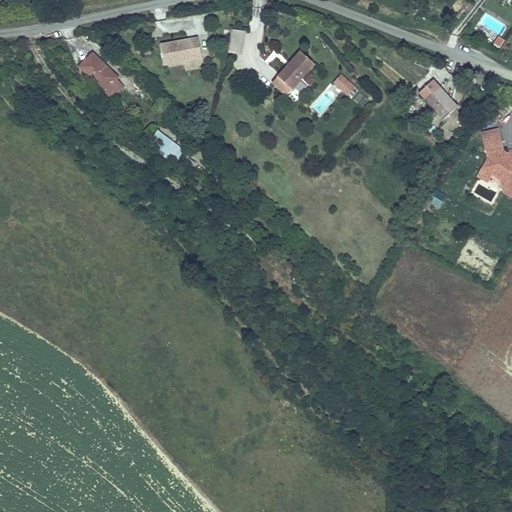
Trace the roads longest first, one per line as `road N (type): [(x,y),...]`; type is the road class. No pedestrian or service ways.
road 1 (unclassified): [(511,75),(314,0)]
road 2 (unclassified): [(175,0),(0,32)]
